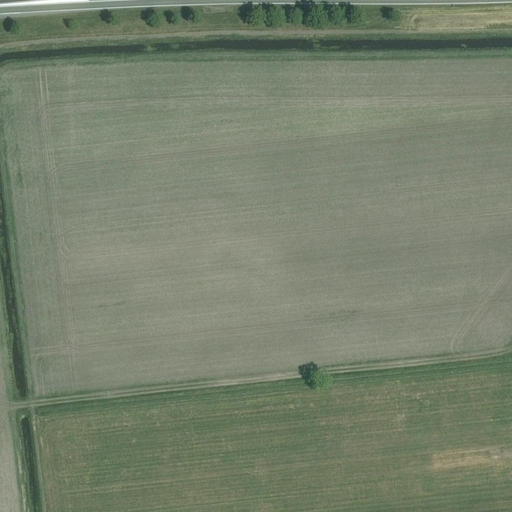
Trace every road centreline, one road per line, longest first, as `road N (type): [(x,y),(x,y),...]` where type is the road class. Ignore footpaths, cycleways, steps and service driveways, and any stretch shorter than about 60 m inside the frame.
road 1 (motorway): [(0,10),(249,0)]
road 2 (motorway): [(251,0),(463,0)]
